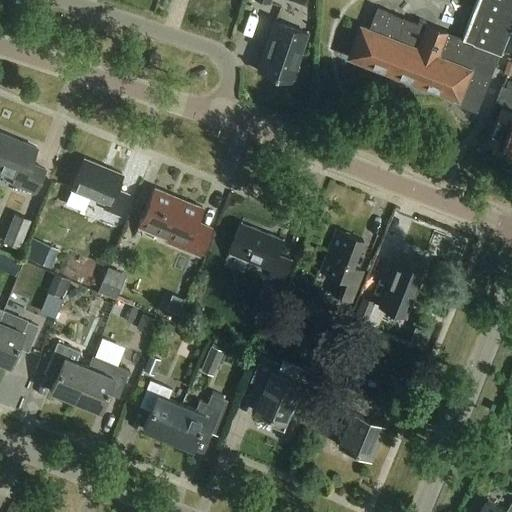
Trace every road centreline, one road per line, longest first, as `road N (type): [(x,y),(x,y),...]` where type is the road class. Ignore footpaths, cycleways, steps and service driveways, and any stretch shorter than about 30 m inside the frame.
road 1 (unclassified): [(511,232),(220,117)]
road 2 (residential): [(220,117),(230,89),(216,52),(49,0)]
road 3 (residential): [(420,511),(511,285)]
road 4 (unclassified): [(220,117),(0,46)]
road 5 (residential): [(160,511),(0,445)]
